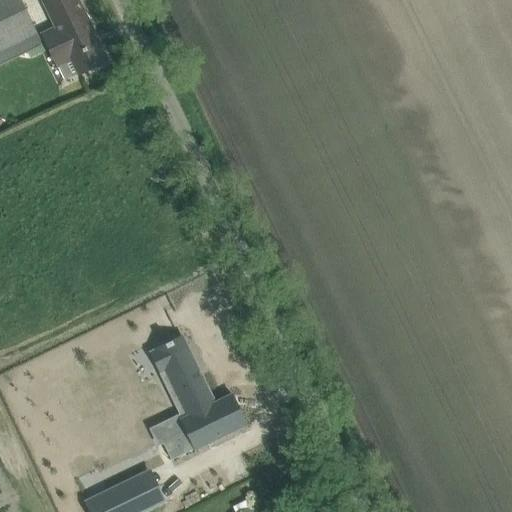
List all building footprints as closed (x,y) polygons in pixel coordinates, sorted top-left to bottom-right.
[(0,0),(0,63),(26,51),(42,43),(39,36),(21,0),(0,0)] [(56,27),(42,34),(45,42),(57,67),(59,66),(65,80),(78,74),(79,75),(108,61),(78,0),(43,0),(56,27)] [(103,128),(64,146),(69,158),(41,171),(56,204),(78,194),(76,191),(85,187),(89,197),(87,198),(106,240),(113,237),(121,255),(154,240),(148,228),(153,226),(145,207),(145,206),(144,204),(140,206),(134,192),(138,190),(134,182),(133,182),(125,163),(120,165),(103,128)] [(188,417),(158,431),(164,444),(172,460),(195,449),(247,424),(246,422),(243,424),(238,414),(241,413),(237,405),(234,407),(230,398),(233,396),(233,395),(215,403),(192,356),(183,338),(179,339),(180,341),(182,340),(190,356),(165,369),(188,417)] [(139,476),(87,501),(91,511),(142,511),(154,506),(139,476)]
